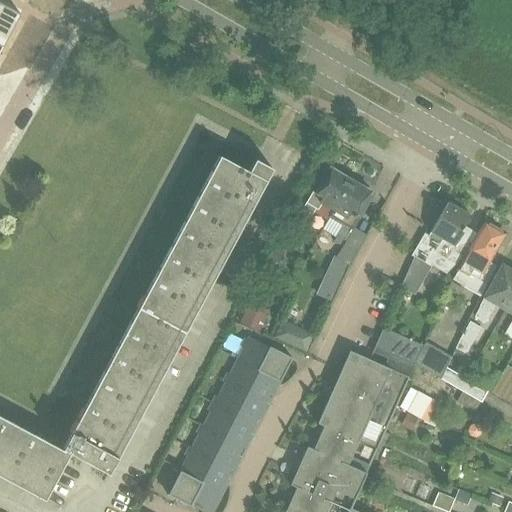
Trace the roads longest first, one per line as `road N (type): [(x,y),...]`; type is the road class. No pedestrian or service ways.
road 1 (residential): [(249,511),(436,148)]
road 2 (primary): [(181,0),(436,148)]
road 3 (primary): [(452,120),(242,0)]
road 4 (residential): [(0,130),(76,9)]
